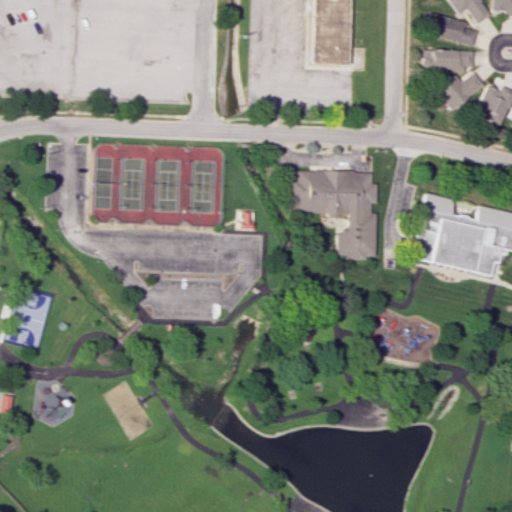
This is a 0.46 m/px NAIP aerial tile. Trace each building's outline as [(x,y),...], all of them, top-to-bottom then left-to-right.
[(308,0),(346,0),(345,65),(305,64),(308,0)] [(446,0),(455,14),(465,8),(474,23),(486,15),(476,0),(446,0)] [(511,0),(489,0),(489,10),(501,10),(501,15),(511,14),(511,0)] [(473,30),(462,28),(464,20),(427,13),(423,35),(471,44),(473,30)] [(420,49),(420,71),(461,70),(461,66),(470,66),(470,49),(420,49)] [(447,111),(480,84),(469,72),(457,81),(451,74),(431,91),(447,111)] [(495,89),(484,84),(471,114),(497,125),(511,91),(497,85),(495,89)] [(290,211),(323,212),(323,215),(341,215),(341,229),(332,229),(331,255),(341,255),(341,257),(369,258),(370,212),(366,212),(366,202),(371,202),(371,182),(366,182),(366,171),(291,169),(291,180),(286,180),(285,200),(290,200),(290,211)] [(408,259),(487,275),(491,256),(499,257),(501,250),(511,252),(511,213),(474,205),(471,218),(446,213),(449,198),(421,192),(408,259)] [(232,221),(232,211),(249,211),(248,232),(232,231),(232,221)] [(310,322),(292,319),(289,337),(307,340),(310,322)]
